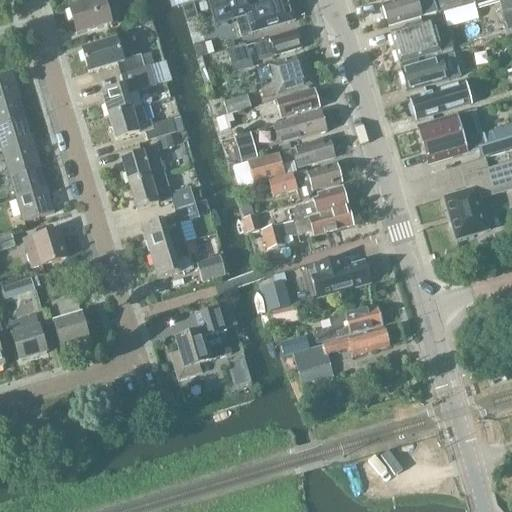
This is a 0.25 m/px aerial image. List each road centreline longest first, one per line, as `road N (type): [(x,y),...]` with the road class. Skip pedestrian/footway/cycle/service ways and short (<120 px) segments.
road 1 (residential): [(0,402),(139,360),(31,0)]
road 2 (tertiary): [(425,307),(334,0)]
road 3 (tertiary): [(484,511),(425,307)]
